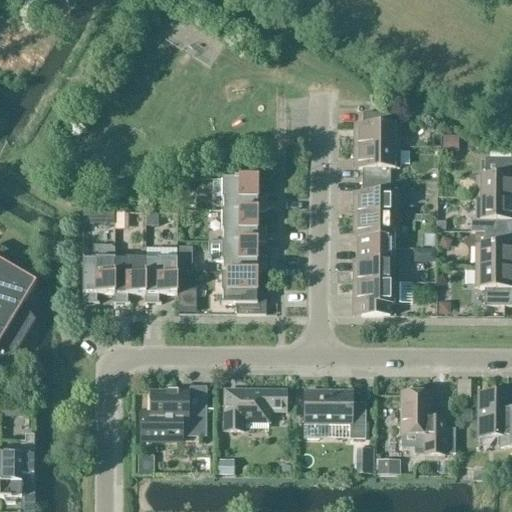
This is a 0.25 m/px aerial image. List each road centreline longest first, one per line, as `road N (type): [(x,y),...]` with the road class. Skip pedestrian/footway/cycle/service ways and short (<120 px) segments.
road 1 (residential): [(103,511),(105,376),(126,358),(317,360)]
road 2 (residential): [(317,360),(319,95)]
road 3 (residential): [(317,360),(511,361)]
